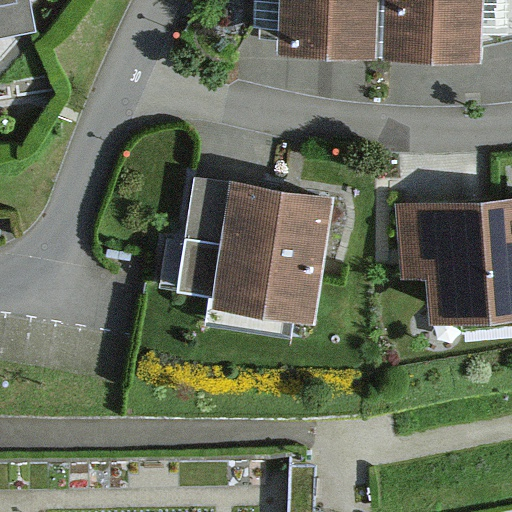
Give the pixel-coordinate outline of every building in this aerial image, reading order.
[(0,0),(0,33),(31,28),(26,0),(0,0)] [(381,0),(290,0),(290,28),(381,31),(381,0)] [(472,0),(381,0),(381,31),(471,35),(472,0)] [(298,196),(187,174),(161,297),(272,320),(298,196)] [(511,243),(510,189),(369,194),(373,316),(511,310),(511,243)]
